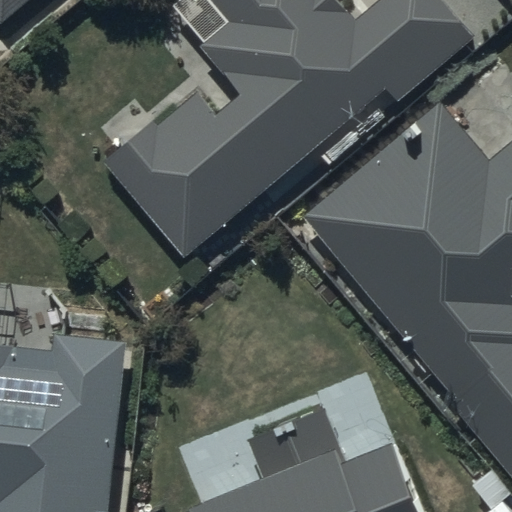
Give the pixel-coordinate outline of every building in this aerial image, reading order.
[(0,0),(0,20),(1,22),(26,0),(0,0)] [(154,117),(105,159),(188,255),(387,83),(399,97),(473,33),(444,0),(373,0),(352,18),(336,0),(212,0),(228,18),(199,43),(239,90),(218,108),(200,87),(159,123),(154,117)] [(306,216),(445,385),(441,389),(498,459),(469,484),(492,511),(511,493),(511,145),(492,163),(439,101),(306,216)] [(0,511),(101,511),(118,339),(53,333),(52,348),(0,342),(0,511)] [(263,473),(191,503),(194,511),(425,511),(394,438),(345,459),(319,398),(245,430),(263,473)]
